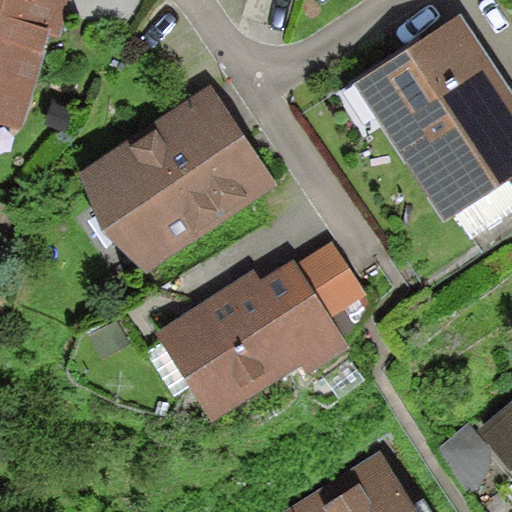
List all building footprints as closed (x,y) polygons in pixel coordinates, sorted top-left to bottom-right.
[(0,0),(0,148),(26,156),(76,0),(0,0)] [(341,82),(436,222),(511,170),(511,100),(450,9),(341,82)] [(80,191),(144,285),(273,196),(209,103),(80,191)] [(156,340),(213,431),(342,351),(325,323),(356,303),(317,241),(156,340)] [(511,391),(471,419),(511,480),(511,391)] [(314,511),(407,511),(382,471),(314,511)]
